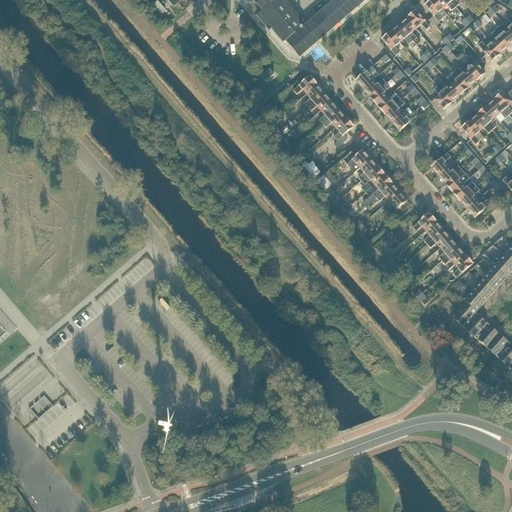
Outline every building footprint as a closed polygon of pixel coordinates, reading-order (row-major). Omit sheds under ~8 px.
[(253,0),(262,11),(256,16),(270,32),(272,30),(284,44),(287,42),(300,58),(366,0),(334,0),(306,25),(284,0),(253,0)] [(438,29),(442,26),(439,23),(448,15),(443,10),(434,0),(432,0),(425,6),(434,17),(431,20),(438,29)] [(453,11),(456,8),(449,0),(434,0),(443,10),(448,5),(453,11)] [(455,0),(449,0),(456,8),(460,5),(455,0)] [(491,10),(496,15),(499,12),(495,7),(491,10)] [(430,19),(426,23),(416,11),(408,19),(417,29),(421,25),(428,33),(436,26),(430,19)] [(465,19),(469,24),(473,20),(469,16),(465,19)] [(412,33),(417,29),(408,19),(399,26),(416,46),(419,43),(416,40),(417,39),(412,33)] [(474,25),(479,30),(483,26),(478,21),(474,25)] [(412,49),(416,46),(399,26),(391,33),(400,44),(404,40),(412,49)] [(511,33),(508,29),(503,33),(498,28),(495,31),(509,47),(511,44),(511,33)] [(501,55),(509,47),(495,31),(491,34),(496,40),(492,44),(501,55)] [(395,48),(400,44),(391,33),(382,40),(391,51),(396,57),(400,53),(395,48)] [(446,39),(451,44),(451,43),(454,40),(450,35),(446,39)] [(446,47),(451,52),(455,48),(451,43),(451,44),(446,47)] [(492,44),(487,48),(482,43),(478,46),(492,62),(501,55),(492,44)] [(424,55),(428,60),(432,57),(428,52),(424,55)] [(387,63),(391,60),(386,55),(382,59),(387,63)] [(424,63),(428,60),(424,55),(420,58),(424,63)] [(477,81),(485,74),(471,57),(467,61),(472,66),(468,70),(477,81)] [(415,69),(422,62),(419,58),(411,65),(415,69)] [(430,62),(434,67),(438,64),(434,59),(430,62)] [(431,70),(434,67),(430,62),(426,66),(431,70)] [(370,76),(376,71),(372,67),(356,81),(364,90),(374,81),(370,76)] [(395,77),(401,72),(397,68),(392,73),(395,77)] [(413,73),(410,70),(408,68),(404,72),(409,77),(413,73)] [(275,75),(270,70),(270,69),(261,77),(266,82),(275,75)] [(468,70),(463,74),(458,69),(454,72),(469,88),(477,81),(468,70)] [(423,85),(428,80),(420,71),(411,79),(415,84),(419,80),(423,85)] [(401,72),(395,77),(399,81),(404,76),(401,72)] [(460,96),(469,88),(454,72),(451,75),(456,81),(451,85),(460,96)] [(307,95),(318,86),(310,77),(294,91),(297,95),(303,90),(307,95)] [(371,98),(387,84),(384,81),(378,86),(374,81),(364,90),(371,98)] [(384,93),(390,88),(387,84),(371,98),(378,107),(388,98),(384,93)] [(451,85),(446,89),(441,84),(438,87),(452,103),(460,96),(451,85)] [(308,108),(325,94),(318,86),(307,95),(311,99),(305,104),(308,108)] [(444,110),(452,103),(438,87),(434,90),(439,96),(434,100),(444,110)] [(415,89),(410,93),(413,97),(418,93),(415,89)] [(511,103),(511,91),(506,95),(503,93),(495,100),(509,116),(511,113),(511,112),(508,108),(511,103)] [(321,112),(332,102),(325,94),(308,108),(311,112),(317,107),(321,112)] [(385,115),(401,101),(398,97),(392,102),(388,98),(378,107),(385,115)] [(506,119),(509,116),(495,100),(486,107),(496,118),(501,114),(506,119)] [(399,110),(404,105),(401,101),(385,115),(392,123),(403,114),(399,110)] [(323,125),(339,111),(332,102),(321,112),(325,116),(320,121),(323,125)] [(425,110),(430,106),(426,102),(421,106),(422,108),(425,110)] [(491,122),(496,118),(486,107),(478,115),(492,131),(496,128),(491,122)] [(400,132),(425,110),(422,108),(414,115),(409,109),(403,114),(392,123),(400,132)] [(336,128),(346,119),(339,111),(323,125),(326,129),(332,124),(336,128)] [(489,134),(492,131),(478,115),(470,122),(479,133),(484,128),(489,134)] [(354,128),(352,126),(346,119),(336,128),(340,133),(334,138),(337,142),(354,128)] [(474,137),(479,133),(470,122),(462,129),(476,146),(479,143),(474,137)] [(274,123),(269,127),(273,131),(278,127),(274,123)] [(464,154),(469,150),(460,140),(451,148),(456,154),(461,150),(464,154)] [(286,142),(282,146),(285,150),(290,146),(286,142)] [(494,157),(497,153),(493,148),(489,152),(494,157)] [(467,158),(472,154),(469,150),(464,154),(467,158)] [(360,169),(371,160),(363,151),(347,165),(350,169),(356,164),(360,169)] [(298,160),(303,156),(300,152),(295,157),(298,160)] [(445,162),(450,157),(448,154),(431,168),(439,176),(449,167),(445,162)] [(497,159),(501,164),(505,160),(501,155),(497,159)] [(303,156),(298,160),(302,164),(307,160),(303,156)] [(314,178),(321,172),(315,166),(315,165),(309,158),(302,165),(314,178)] [(498,167),(501,164),(497,159),(493,162),(498,167)] [(362,182),(378,168),(371,160),(360,169),(364,174),(359,178),(362,182)] [(479,171),(484,167),(480,163),(475,167),(479,171)] [(446,185),(462,171),(459,167),(453,172),(449,167),(439,176),(446,185)] [(375,186),(385,176),(378,168),(362,182),(365,186),(371,181),(375,186)] [(465,174),(462,171),(446,185),(453,193),(463,184),(470,178),(466,174),(465,174)] [(325,191),(336,181),(328,172),(317,182),(325,191)] [(376,199),(393,185),(385,176),(375,186),(379,190),(373,195),(376,199)] [(511,182),(511,184),(506,178),(502,181),(511,191),(511,182)] [(493,188),(498,184),(495,180),(490,184),(493,188)] [(460,201),(477,187),(474,184),(468,189),(463,184),(453,193),(460,201)] [(389,202),(400,193),(393,185),(376,199),(370,205),(372,207),(378,201),(380,203),(385,198),(389,202)] [(474,196),(480,191),(477,187),(460,201),(468,210),(478,201),(474,196)] [(329,196),(334,192),(331,188),(326,192),(329,196)] [(334,192),(329,196),(332,200),(337,195),(334,192)] [(391,216),(407,201),(400,193),(389,202),(393,207),(388,212),(391,216)] [(475,218),(491,204),(488,201),(482,206),(478,201),(468,210),(475,218)] [(341,215),(346,211),(343,206),(338,211),(341,215)] [(437,223),(431,216),(429,214),(423,220),(413,228),(416,232),(422,228),(426,232),(437,223)] [(358,229),(363,225),(360,221),(355,225),(358,229)] [(444,231),(442,229),(437,223),(426,232),(430,237),(424,242),(427,245),(444,231)] [(363,225),(358,229),(362,233),(367,229),(363,225)] [(451,239),(444,231),(427,245),(431,249),(436,244),(440,249),(451,239)] [(458,248),(456,245),(451,239),(440,249),(444,253),(439,258),(442,262),(458,248)] [(466,256),(460,249),(458,248),(442,262),(445,266),(451,261),(455,265),(466,256)] [(509,276),(511,272),(511,262),(504,255),(496,264),(509,276)] [(456,279),(473,264),(466,256),(455,265),(459,270),(453,275),(456,279)] [(394,260),(389,264),(393,268),(397,264),(394,260)] [(501,285),(509,276),(496,264),(488,273),(501,285)] [(493,294),(501,285),(488,273),(479,282),(493,294)] [(406,278),(401,283),(405,287),(409,283),(406,278)] [(485,303),(493,294),(479,282),(471,291),(478,296),(485,303)] [(485,303),(478,296),(471,291),(463,300),(466,303),(477,311),(485,303)] [(423,293),(418,297),(421,302),(426,298),(423,293)] [(476,314),(477,311),(466,303),(453,319),(466,330),(478,316),(476,314)] [(478,340),(490,326),(478,316),(466,330),(478,340)] [(487,348),(499,335),(490,326),(478,340),(487,348)] [(497,357),(509,343),(499,335),(487,348),(497,357)] [(509,368),(511,363),(511,345),(509,343),(497,357),(509,368)] [(197,420),(209,416),(207,410),(195,413),(197,420)] [(171,426),(166,430),(176,441),(180,437),(171,426)]
